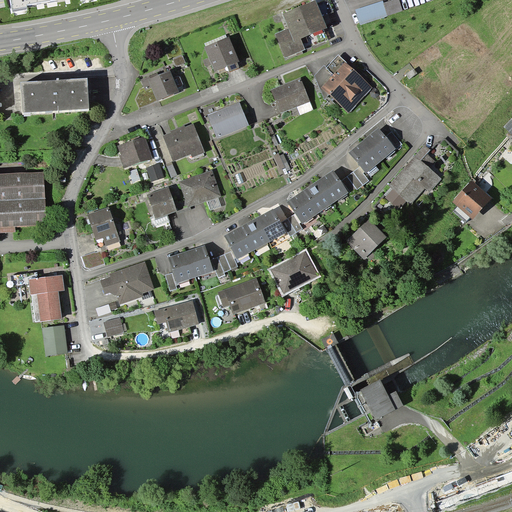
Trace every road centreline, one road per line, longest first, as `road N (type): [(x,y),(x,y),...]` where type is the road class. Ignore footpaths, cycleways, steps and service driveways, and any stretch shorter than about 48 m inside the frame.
road 1 (residential): [(76,278),(192,241),(251,211),(315,171),(401,93)]
road 2 (residential): [(323,327),(288,317),(164,352),(102,355),(86,344),(76,278)]
road 3 (residential): [(108,121),(137,120),(357,41)]
road 4 (residential): [(339,230),(436,126)]
road 5 (residential): [(70,241),(70,198),(108,121)]
road 6 (track): [(358,511),(420,501),(476,478)]
